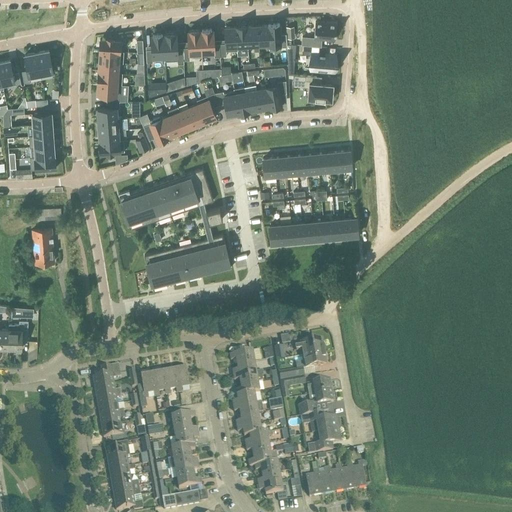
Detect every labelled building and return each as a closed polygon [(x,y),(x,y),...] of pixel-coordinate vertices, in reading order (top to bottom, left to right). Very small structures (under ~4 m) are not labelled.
[(335,39),(336,23),(315,22),(314,37),(302,36),(302,45),(304,45),(319,46),(321,46),(322,38),(335,39)] [(287,46),(286,34),(280,34),(280,23),(268,24),(268,25),(270,46),(281,45),(281,47),(287,46)] [(259,47),(258,25),(247,26),(248,47),(259,47)] [(268,25),(258,25),(259,47),(270,46),(268,25)] [(237,48),(236,26),(225,27),(226,43),(220,44),(220,56),(227,56),(226,51),(238,50),(238,48),(237,48)] [(248,47),(247,26),(236,26),(237,48),(238,48),(248,47)] [(214,44),(213,30),(212,30),(212,29),(202,30),(201,30),(202,52),(214,52),(214,56),(220,56),(220,44),(214,44)] [(202,52),(201,30),(199,30),(189,30),(189,31),(188,31),(189,47),(183,48),(184,60),(190,60),(190,55),(202,55),(202,52)] [(177,48),(176,33),(175,34),(175,33),(165,33),(165,34),(164,34),(165,56),(165,61),(177,60),(178,64),(184,63),(184,60),(183,48),(177,48)] [(165,56),(164,34),(162,34),(153,34),(153,35),(151,35),(152,49),(146,49),(147,62),(153,62),(153,57),(165,56)] [(121,51),(122,40),(113,40),(113,38),(107,38),(107,39),(100,39),(99,50),(100,51),(100,50),(121,51)] [(318,53),(319,46),(304,45),(303,53),(312,54),(311,69),(334,71),(335,55),(318,53)] [(49,50),(37,52),(41,74),(53,71),(49,50)] [(124,51),(121,51),(100,50),(100,51),(99,61),(121,62),(121,63),(123,63),(124,51)] [(28,70),(22,71),(24,83),(30,82),(29,76),(41,74),(37,52),(25,55),(28,70)] [(10,60),(0,61),(0,72),(3,88),(4,88),(3,84),(14,81),(15,85),(21,84),(19,72),(13,73),(10,60)] [(120,72),(121,63),(121,62),(99,61),(99,72),(120,73),(120,72)] [(283,67),(274,68),(275,75),(285,74),(285,69),(283,67)] [(123,73),(120,72),(120,73),(99,72),(98,82),(117,84),(122,84),(123,73)] [(318,99),(332,100),(333,84),(316,83),(317,76),(293,74),(293,86),(309,87),(308,98),(310,98),(309,100),(318,101),(318,99)] [(278,85),(267,87),(270,106),(270,107),(281,104),(279,94),(286,93),(286,80),(277,81),(278,85)] [(116,95),(117,84),(98,82),(97,94),(107,94),(107,101),(120,101),(120,95),(116,95)] [(157,82),(148,82),(148,84),(148,95),(150,96),(156,94),(158,94),(157,82)] [(192,86),(182,90),(183,94),(183,95),(193,92),(192,86)] [(245,91),(246,91),(245,86),(234,88),(234,91),(238,112),(249,110),(245,91)] [(270,106),(267,87),(256,89),(260,108),(270,106)] [(260,108),(256,89),(246,91),(245,91),(249,110),(260,108)] [(234,91),(224,93),(223,91),(215,92),(218,104),(225,104),(227,114),(238,112),(234,91)] [(212,107),(218,104),(215,92),(207,96),(208,99),(198,103),(205,121),(216,116),(212,107)] [(116,108),(120,107),(120,101),(107,101),(107,108),(97,109),(98,120),(117,119),(116,108)] [(205,121),(198,103),(189,107),(196,125),(205,121)] [(187,128),(179,110),(178,106),(167,110),(169,115),(170,114),(177,132),(187,128)] [(196,125),(189,107),(179,110),(187,128),(196,125)] [(51,112),(32,113),(33,125),(52,123),(51,112)] [(170,114),(169,115),(161,118),(160,118),(168,136),(177,132),(170,114)] [(160,118),(161,118),(160,116),(149,120),(150,123),(143,126),(148,138),(155,136),(157,141),(168,136),(160,118)] [(122,118),(117,119),(98,120),(99,131),(118,129),(118,130),(123,129),(122,118)] [(34,135),(29,135),(29,136),(53,134),(52,123),(33,125),(34,135)] [(4,126),(4,135),(17,135),(17,126),(4,126)] [(119,140),(118,130),(118,129),(99,131),(100,141),(100,142),(119,140)] [(53,134),(29,136),(30,147),(54,145),(53,134)] [(148,148),(144,137),(140,138),(139,139),(136,140),(140,151),(148,148)] [(124,139),(119,140),(100,142),(100,141),(99,141),(100,153),(107,152),(107,154),(113,153),(113,152),(125,151),(124,139)] [(54,145),(30,147),(35,147),(35,157),(30,157),(55,156),(55,155),(54,155),(54,145)] [(350,150),(339,151),(340,168),(352,167),(350,150)] [(340,168),(339,151),(328,152),(330,169),(340,168)] [(330,169),(328,152),(317,153),(319,170),(330,169)] [(319,170),(317,153),(307,154),(308,171),(319,170)] [(308,171),(307,154),(296,155),(297,172),(308,171)] [(297,172),(296,155),(285,156),(287,173),(297,172)] [(55,156),(30,157),(31,170),(56,168),(55,156)] [(287,173),(285,156),(274,157),(276,174),(287,173)] [(276,174),(274,157),(263,158),(265,175),(276,174)] [(202,168),(119,196),(130,229),(199,205),(208,238),(144,255),(153,288),(231,267),(222,235),(213,237),(209,222),(223,219),(220,207),(206,211),(204,203),(213,200),(202,168)] [(59,207),(45,208),(46,219),(59,218),(59,207)] [(45,208),(29,209),(30,220),(46,219),(45,208)] [(356,217),(345,218),(347,235),(358,234),(356,217)] [(347,235),(345,218),(334,219),(336,236),(347,235)] [(336,236),(334,219),(324,220),(325,237),(336,236)] [(325,237),(324,220),(313,221),(314,238),(325,237)] [(314,238),(313,221),(302,222),(304,239),(314,238)] [(304,239),(302,222),(291,223),(293,240),(304,239)] [(293,240),(291,223),(281,224),(282,241),(293,240)] [(282,241),(281,224),(269,225),(271,242),(282,241)] [(52,228),(32,229),(34,249),(35,249),(36,263),(53,262),(52,247),(54,247),(52,228)] [(22,307),(22,316),(30,316),(31,308),(28,308),(22,307)] [(9,329),(8,348),(22,348),(22,341),(28,341),(28,320),(19,320),(19,329),(9,329)] [(0,347),(8,348),(9,329),(0,328),(0,347)] [(301,343),(295,344),(296,351),(302,350),(303,356),(324,352),(323,346),(321,339),(301,343)] [(284,346),(275,347),(277,360),(286,359),(284,346)] [(272,348),(264,350),(266,360),(270,359),(274,359),(272,348)] [(252,351),(230,356),(231,361),(236,360),(237,365),(254,362),(252,351)] [(324,352),(303,356),(304,362),(305,369),(326,365),(325,359),(325,358),(324,352)] [(238,370),(232,371),(233,376),(256,372),(260,371),(258,361),(254,362),(237,365),(238,370)] [(91,371),(91,362),(77,363),(78,380),(89,379),(89,371),(91,371)] [(102,376),(92,378),(94,388),(114,385),(113,378),(121,376),(119,364),(100,368),(102,376)] [(186,366),(174,368),(178,388),(176,389),(176,394),(182,393),(181,388),(189,386),(186,366)] [(174,368),(163,370),(166,391),(164,391),(165,396),(171,394),(170,390),(176,389),(178,388),(174,368)] [(302,369),(286,372),(288,379),(304,376),(302,369)] [(163,370),(152,372),(155,392),(153,393),(154,397),(160,396),(159,392),(164,391),(166,391),(163,370)] [(152,372),(140,374),(144,394),(142,395),(143,399),(148,398),(148,394),(153,393),(155,392),(152,372)] [(256,372),(233,376),(234,381),(240,380),(240,385),(258,382),(256,372)] [(288,380),(280,381),(281,388),(289,386),(289,389),(295,388),(294,386),(305,384),(304,376),(288,379),(288,380)] [(313,383),(307,385),(309,395),(331,391),(329,380),(313,383)] [(241,390),(236,391),(237,396),(254,393),(254,394),(260,393),(258,382),(240,385),(241,390)] [(114,385),(94,388),(96,398),(121,394),(120,390),(115,391),(114,385)] [(310,404),(299,406),(301,417),(301,416),(309,415),(308,415),(315,413),(314,405),(317,405),(333,402),(331,391),(309,395),(310,404)] [(238,401),(232,402),(233,407),(256,403),(254,394),(254,393),(237,396),(238,401)] [(121,394),(96,398),(98,408),(118,405),(116,398),(122,397),(121,394)] [(260,403),(256,403),(233,407),(234,412),(239,411),(240,416),(257,413),(262,412),(260,403)] [(118,405),(98,408),(100,418),(119,415),(124,414),(123,410),(119,411),(118,405)] [(279,415),(275,416),(276,421),(284,419),(283,412),(279,412),(279,415)] [(309,415),(301,416),(303,425),(317,422),(318,433),(338,429),(336,417),(324,419),(323,412),(315,413),(308,415),(309,415)] [(172,417),(171,417),(173,428),(190,425),(190,420),(195,419),(194,413),(172,417)] [(241,421),(236,422),(237,427),(259,423),(257,413),(240,416),(241,421)] [(119,415),(100,418),(101,428),(121,425),(119,415)] [(284,419),(276,421),(276,422),(280,421),(281,427),(285,427),(284,419)] [(259,423),(237,427),(237,432),(243,431),(244,437),(249,436),(261,434),(259,423)] [(121,425),(101,428),(103,438),(112,437),(112,442),(124,440),(121,425)] [(190,425),(173,428),(175,438),(198,434),(197,429),(191,430),(190,425)] [(317,444),(308,446),(309,454),(333,450),(332,443),(340,442),(338,429),(318,433),(316,433),(318,443),(317,444)] [(250,441),(245,442),(245,447),(268,443),(267,438),(272,437),(271,432),(261,434),(249,436),(250,441)] [(198,434),(175,438),(176,448),(177,448),(194,445),(193,440),(198,439),(198,434)] [(118,448),(105,450),(107,460),(127,457),(127,456),(130,456),(127,442),(118,444),(118,448)] [(268,443),(245,447),(246,452),(252,451),(253,456),(270,452),(268,443)] [(176,448),(171,449),(173,459),(190,456),(189,451),(195,450),(194,445),(177,448),(176,448)] [(254,461),(248,462),(249,467),(255,466),(272,463),(277,462),(275,453),(270,454),(270,452),(253,456),(254,461)] [(190,456),(173,459),(175,469),(197,465),(196,460),(191,461),(190,456)] [(127,457),(107,460),(109,470),(129,467),(127,457)] [(358,467),(352,468),(350,468),(354,489),(365,487),(362,467),(364,466),(363,461),(357,462),(358,467)] [(272,463),(255,466),(255,471),(261,470),(262,475),(279,472),(277,462),(272,463)] [(324,473),(319,474),(317,474),(320,495),(332,493),(328,472),(330,472),(329,467),(328,468),(327,462),(322,462),(324,473)] [(341,470),(339,470),(343,491),(354,489),(350,468),(352,468),(352,463),(346,464),(347,469),(341,470)] [(313,475),(305,476),(309,497),(320,495),(317,474),(319,474),(318,469),(316,470),(315,464),(311,464),(313,475)] [(197,465),(175,469),(176,479),(194,476),(193,471),(198,470),(197,465)] [(336,471),(330,472),(328,472),(332,493),(343,491),(339,470),(341,470),(340,465),(335,466),(336,471)] [(129,467),(109,470),(111,480),(130,477),(129,471),(135,470),(134,466),(129,467)] [(263,480),(257,481),(258,486),(281,482),(279,472),(262,475),(263,480)] [(194,476),(176,479),(178,490),(201,486),(200,480),(195,481),(194,476)] [(130,477),(111,480),(113,491),(132,487),(130,477)] [(281,482),(258,486),(259,491),(265,490),(265,496),(286,492),(285,487),(282,488),(281,482)] [(138,486),(132,487),(113,491),(114,501),(134,497),(140,496),(138,486)] [(206,490),(198,491),(200,502),(208,501),(206,490)] [(198,492),(191,493),(194,505),(200,504),(198,492)] [(191,493),(186,494),(188,506),(194,505),(191,493)] [(186,494),(180,495),(182,507),(188,506),(186,494)] [(180,495),(174,496),(176,508),(182,507),(180,495)] [(174,496),(168,497),(170,509),(176,508),(174,496)] [(134,497),(114,501),(116,511),(136,507),(134,497)] [(168,497),(162,498),(164,510),(170,509),(168,497)]
